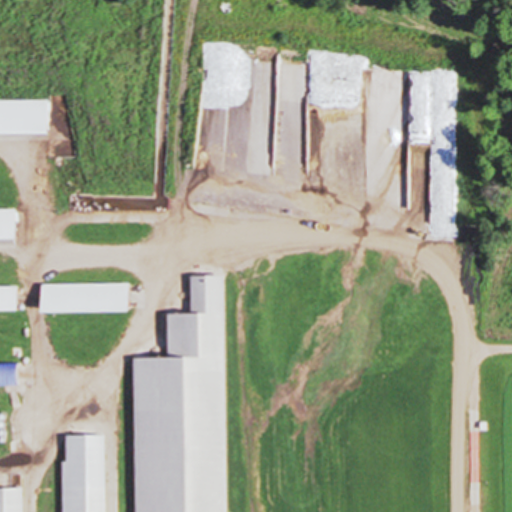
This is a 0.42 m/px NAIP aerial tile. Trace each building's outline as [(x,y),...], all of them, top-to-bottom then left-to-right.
[(36,168),(36,212),(57,212),(57,168),(36,168)] [(45,312),(109,312),(109,305),(128,305),(128,284),(45,284),(45,312)] [(0,386),(20,386),(20,364),(0,364),(0,386)] [(108,511),(108,435),(65,436),(65,511),(108,511)] [(0,488),(0,511),(26,511),(26,489),(0,488)]
